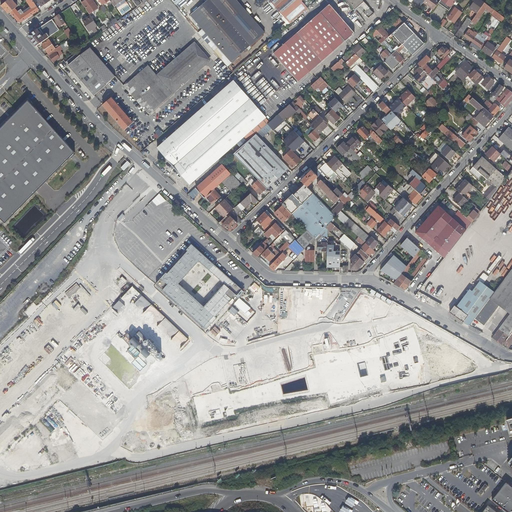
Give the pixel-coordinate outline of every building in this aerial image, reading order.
[(16,9),(20,6),(16,1),(17,0),(9,0),(2,6),(9,14),(11,12),(16,9)] [(16,9),(11,12),(19,21),(23,22),(40,10),(32,0),(28,0),(27,1),(32,7),(28,10),(25,7),(21,10),(19,8),(17,10),(16,9)] [(86,0),(86,1),(82,3),(90,14),(99,8),(92,0),(86,0)] [(127,2),(125,0),(110,0),(115,7),(116,7),(117,8),(127,2)] [(207,0),(190,15),(231,61),(264,32),(260,28),(258,25),(236,0),(207,0)] [(266,25),(275,36),(316,0),(250,0),(247,3),(263,23),(266,25)] [(361,0),(345,0),(355,12),(358,9),(362,13),(368,7),(361,0)] [(439,2),(437,0),(425,0),(423,3),(433,10),(438,3),(439,2)] [(456,0),(440,0),(439,2),(438,3),(449,11),(456,0)] [(480,0),(471,0),(474,2),(469,8),(477,13),(478,11),(480,8),(482,6),(484,3),(480,0)] [(101,3),(98,4),(104,13),(106,11),(101,3)] [(484,3),(482,6),(492,14),(494,11),(487,5),(484,3)] [(329,4),(319,12),(345,41),(354,33),(329,4)] [(70,8),(66,10),(68,13),(66,14),(69,18),(75,15),(71,9),(70,8)] [(454,24),(462,13),(454,8),(451,13),(447,18),(454,24)] [(482,14),(479,11),(471,22),(474,24),(482,14)] [(504,19),(494,11),(492,14),(491,15),(501,23),(504,19)] [(345,41),(319,12),(315,16),(272,53),(297,82),(345,41)] [(60,15),(55,18),(57,20),(56,21),(60,27),(66,23),(60,15)] [(471,22),(473,18),(470,15),(459,31),(462,34),(468,26),(471,22)] [(98,27),(91,16),(83,21),(85,25),(90,32),(94,30),(95,29),(98,27)] [(391,31),(392,33),(403,23),(400,19),(394,25),(396,27),(391,31)] [(390,35),(388,37),(399,48),(402,44),(408,50),(412,55),(424,44),(404,23),(403,23),(392,33),(390,35)] [(370,33),(374,37),(377,33),(382,38),(379,42),(381,44),(388,37),(390,35),(389,34),(389,35),(379,25),(370,33)] [(49,35),(43,26),(31,34),(31,38),(38,46),(50,37),(49,35)] [(63,32),(68,38),(73,34),(68,28),(63,32)] [(464,36),(472,42),(476,36),(474,34),(468,30),(467,32),(466,32),(464,36)] [(479,48),(487,37),(479,31),(478,34),(476,36),(472,42),(469,46),(479,53),(480,52),(479,51),(480,49),(479,48)] [(479,51),(480,52),(481,50),(487,42),(489,39),(487,37),(479,48),(480,49),(479,51)] [(43,45),(50,54),(57,49),(50,40),(43,45)] [(495,48),(487,42),(481,50),(489,56),(495,48)] [(211,61),(195,43),(157,75),(173,94),(211,61)] [(351,50),(353,52),(359,58),(366,52),(359,44),(351,50)] [(398,62),(400,64),(404,61),(398,54),(399,53),(399,51),(401,50),(405,54),(408,50),(402,44),(399,48),(391,55),(398,62)] [(442,47),(437,52),(443,58),(449,52),(446,49),(445,50),(442,47)] [(499,47),(491,57),(500,64),(505,57),(498,52),(501,48),(499,47)] [(91,48),(81,55),(86,61),(106,85),(107,85),(116,77),(91,48)] [(398,62),(391,55),(386,49),(380,55),(383,59),(384,58),(385,60),(384,62),(391,69),(398,62)] [(346,59),(344,56),(341,59),(344,62),(349,67),(357,60),(359,58),(353,52),(346,59)] [(79,53),(67,63),(95,95),(107,85),(106,85),(86,61),(81,55),(79,53)] [(430,59),(426,55),(418,64),(420,66),(428,75),(431,71),(432,71),(426,65),(431,61),(430,60),(430,59)] [(447,56),(439,64),(442,67),(450,59),(447,56)] [(338,62),(331,68),(335,72),(339,69),(340,70),(344,67),(342,65),(344,62),(341,59),(338,62)] [(511,62),(508,59),(503,66),(504,67),(503,68),(511,74),(511,62)] [(468,76),(474,70),(466,62),(455,73),(459,78),(463,81),(468,76)] [(173,94),(157,75),(149,65),(129,82),(128,81),(126,84),(126,85),(128,86),(130,83),(153,111),(173,94)] [(380,65),(373,72),(380,79),(382,77),(386,74),(388,76),(389,77),(393,74),(386,67),(384,69),(380,65)] [(355,66),(351,69),(374,92),(377,89),(360,71),(360,70),(358,68),(357,68),(355,66)] [(428,75),(420,66),(416,70),(418,72),(415,75),(416,76),(414,78),(419,83),(428,75)] [(480,75),(474,70),(468,76),(471,79),(473,78),(475,80),(480,75)] [(440,80),(431,71),(428,75),(438,86),(444,80),(442,78),(440,80)] [(350,79),(347,81),(353,87),(360,80),(357,76),(355,77),(354,77),(352,78),(353,79),(352,80),(350,79)] [(467,84),(471,79),(468,76),(463,81),(467,84)] [(320,77),(310,86),(314,90),(317,87),(321,91),(328,85),(320,77)] [(481,84),(479,83),(478,84),(481,87),(482,86),(482,87),(483,86),(485,88),(485,89),(486,90),(487,89),(488,90),(493,84),(492,83),(493,81),(489,77),(487,79),(486,78),(481,84)] [(269,122),(265,117),(234,80),(195,115),(157,148),(164,155),(190,184),(195,179),(236,143),(241,147),(245,144),(256,134),(267,124),(269,122)] [(128,86),(126,85),(123,87),(147,116),(153,111),(130,83),(128,86)] [(504,88),(500,85),(493,95),(495,97),(494,98),(505,108),(511,99),(511,92),(507,90),(506,91),(499,99),(497,97),(504,88)] [(348,86),(338,95),(345,103),(355,93),(348,86)] [(415,98),(407,90),(404,93),(411,101),(415,98)] [(404,93),(398,98),(406,106),(411,101),(404,93)] [(299,96),(296,99),(298,101),(295,104),(292,102),(290,105),(296,111),(305,120),(307,118),(299,109),(303,106),(301,104),(305,101),(299,96)] [(112,97),(103,105),(125,130),(133,123),(112,97)] [(437,103),(431,97),(425,103),(431,109),(437,103)] [(335,98),(328,105),(335,112),(342,105),(335,98)] [(406,106),(398,98),(395,102),(392,104),(388,108),(396,116),(399,113),(401,113),(403,111),(403,109),(406,106)] [(388,108),(383,102),(379,105),(383,109),(384,111),(383,112),(386,115),(381,120),(388,127),(391,130),(400,121),(396,116),(388,108)] [(500,109),(494,103),(488,110),(494,115),(500,109)] [(31,104),(0,135),(0,216),(9,225),(77,155),(31,104)] [(282,117),(284,119),(287,116),(289,118),(296,111),(290,105),(290,104),(279,114),(282,117)] [(316,106),(313,109),(319,114),(322,111),(316,106)] [(328,124),(312,108),(308,111),(310,114),(308,116),(314,122),(310,126),(312,127),(318,134),(328,124)] [(493,116),(484,109),(478,116),(479,117),(476,120),(478,122),(483,127),(493,116)] [(332,110),(325,116),(333,124),(340,118),(332,110)] [(267,124),(272,129),(284,119),(282,117),(279,114),(269,122),(267,124)] [(476,120),(472,117),(468,122),(474,127),(478,122),(476,120)] [(381,120),(380,119),(373,126),(376,129),(376,130),(380,135),(388,127),(381,120)] [(267,124),(256,134),(261,140),(272,129),(267,124)] [(382,141),(366,124),(363,127),(362,126),(359,129),(358,130),(357,131),(365,139),(370,134),(379,143),(382,141)] [(432,136),(433,134),(427,128),(424,125),(420,129),(424,132),(420,136),(423,139),(429,133),(432,136)] [(446,135),(450,131),(443,125),(439,129),(446,135)] [(470,126),(461,135),(469,142),(477,133),(470,126)] [(296,127),(293,130),(294,131),(299,136),(302,132),(299,130),(296,127)] [(318,134),(312,127),(308,130),(311,133),(308,136),(314,142),(320,136),(318,134)] [(511,130),(509,128),(499,139),(511,150),(511,130)] [(299,136),(294,131),(283,141),(299,157),(301,154),(298,150),(297,149),(297,148),(301,145),(302,145),(303,145),(306,149),(309,146),(299,136)] [(465,144),(450,131),(446,135),(454,141),(461,148),(465,144)] [(391,145),(389,148),(394,154),(404,144),(393,132),(390,135),(392,138),(393,137),(394,138),(393,139),(399,145),(397,146),(395,144),(392,146),(391,145)] [(261,140),(256,134),(245,144),(246,145),(248,147),(249,148),(278,178),(289,168),(261,140)] [(354,136),(346,143),(350,147),(353,150),(360,143),(354,136)] [(411,146),(417,139),(415,137),(408,144),(411,146)] [(142,148),(144,150),(151,144),(149,142),(142,148)] [(337,148),(343,155),(348,149),(349,151),(352,155),(354,157),(357,154),(353,150),(350,147),(349,148),(343,142),(337,148)] [(245,144),(241,147),(234,154),(258,180),(266,188),(267,188),(278,178),(249,148),(243,153),(240,151),(246,145),(245,144)] [(248,147),(246,145),(240,151),(243,153),(249,148),(248,147)] [(456,153),(448,146),(442,153),(449,160),(456,153)] [(410,152),(404,147),(399,153),(405,158),(410,152)] [(501,154),(493,147),(489,151),(488,150),(485,154),(494,162),(501,154)] [(291,149),(283,157),(292,167),(300,159),(291,149)] [(457,154),(456,153),(449,160),(450,161),(457,154)] [(442,172),(449,165),(439,156),(429,166),(436,172),(439,169),(442,172)] [(335,157),(327,165),(333,171),(342,164),(335,157)] [(507,178),(483,157),(473,167),(482,175),(486,179),(491,183),(494,185),(498,189),(507,178)] [(124,171),(131,164),(128,161),(121,168),(124,171)] [(511,166),(506,162),(503,166),(508,171),(511,166)] [(325,163),(318,170),(324,176),(331,169),(325,163)] [(222,164),(196,188),(204,197),(214,189),(231,174),(222,164)] [(372,170),(367,165),(357,175),(362,179),(372,170)] [(479,179),(482,175),(473,167),(470,171),(479,179)] [(304,184),(307,187),(318,176),(310,168),(299,179),(304,184)] [(421,172),(418,175),(421,177),(422,176),(429,182),(436,174),(429,168),(427,171),(426,170),(425,171),(426,172),(425,173),(424,174),(421,172)] [(511,172),(510,175),(511,176),(511,269),(495,292),(490,298),(500,305),(510,313),(511,314),(511,172)] [(232,174),(218,186),(228,196),(241,183),(238,180),(232,174)] [(418,175),(417,174),(409,184),(420,194),(422,196),(426,192),(425,191),(428,188),(426,186),(426,187),(419,181),(422,178),(421,177),(418,175)] [(241,183),(244,186),(247,183),(241,176),(238,180),(241,183)] [(473,186),(466,179),(457,190),(460,193),(464,196),(472,187),(473,186)] [(266,188),(258,180),(252,186),(260,194),(266,188)] [(333,192),(321,180),(317,184),(334,202),(338,198),(333,192)] [(433,180),(429,184),(434,188),(437,184),(433,180)] [(307,187),(304,184),(293,195),(325,227),(330,222),(335,216),(329,210),(315,195),(311,191),(307,187)] [(397,192),(387,184),(384,187),(394,195),(397,192)] [(360,195),(363,198),(371,190),(366,185),(362,190),(363,191),(360,195)] [(498,189),(494,185),(485,196),(490,200),(498,189)] [(188,194),(193,198),(199,192),(194,188),(188,194)] [(215,189),(206,197),(213,204),(222,197),(215,189)] [(336,189),(333,192),(338,198),(339,199),(340,199),(346,206),(349,202),(336,189)] [(420,194),(414,189),(408,197),(415,203),(422,196),(420,194)] [(166,198),(160,192),(152,200),(158,207),(166,198)] [(250,193),(243,200),(246,203),(250,200),(251,199),(255,203),(258,200),(250,193)] [(293,195),(292,193),(282,204),(313,236),(315,238),(323,229),(325,227),(293,195)] [(464,196),(460,193),(454,200),(462,208),(469,200),(464,196)] [(224,199),(215,208),(225,218),(228,215),(234,209),(224,199)] [(401,201),(394,209),(397,211),(402,216),(409,208),(401,201)] [(330,208),(329,210),(335,216),(340,211),(346,206),(341,202),(333,211),(330,208)] [(443,207),(453,216),(458,211),(448,202),(443,207)] [(237,216),(242,210),(238,205),(234,209),(228,215),(225,218),(220,223),(227,229),(228,228),(232,228),(237,222),(240,222),(242,220),(237,216)] [(439,205),(416,232),(445,257),(468,230),(439,205)] [(282,206),(275,213),(283,222),(290,215),(282,206)] [(390,229),(394,233),(396,230),(392,226),(391,227),(384,221),(385,220),(374,211),(371,208),(370,207),(366,211),(379,222),(381,220),(383,223),(377,230),(384,236),(390,229)] [(476,207),(467,217),(473,222),(481,211),(476,207)] [(267,210),(257,219),(264,227),(263,228),(265,229),(271,223),(270,222),(272,220),(267,214),(269,212),(267,210)] [(370,237),(340,211),(335,216),(359,237),(372,248),(378,242),(371,236),(370,237)] [(402,216),(397,211),(392,216),(398,221),(402,216)] [(371,218),(366,224),(371,228),(376,223),(371,218)] [(390,219),(387,222),(392,226),(396,230),(399,226),(390,219)] [(267,232),(270,235),(272,233),(279,227),(281,225),(276,220),(274,221),(276,223),(269,230),(267,232)] [(329,231),(334,225),(330,222),(325,227),(327,229),(329,231)] [(254,231),(259,237),(264,232),(259,226),(254,231)] [(279,227),(272,233),(276,237),(283,230),(279,227)] [(279,249),(282,252),(292,242),(295,239),(286,229),(282,234),(284,236),(286,236),(288,238),(290,240),(288,243),(287,242),(279,249)] [(273,240),(276,237),(272,233),(270,235),(263,242),(268,246),(274,240),(273,240)] [(275,245),(284,236),(282,234),(271,245),(273,246),(275,245)] [(372,248),(359,237),(356,240),(362,245),(363,243),(364,244),(360,248),(369,256),(374,250),(372,248)] [(359,247),(349,238),(345,243),(351,249),(353,247),(355,248),(353,250),(354,251),(355,250),(356,251),(359,247)] [(408,238),(401,245),(415,256),(420,249),(408,238)] [(295,239),(292,242),(300,249),(298,251),(292,245),(289,249),(297,257),(298,256),(302,252),(305,249),(295,239)] [(251,248),(254,251),(261,245),(258,242),(251,248)] [(253,252),(257,256),(268,246),(263,242),(261,245),(254,251),(253,252)] [(326,242),(321,242),(321,244),(316,244),(316,250),(321,250),(321,251),(326,251),(326,242)] [(271,245),(262,253),(270,261),(278,252),(273,246),(271,245)] [(334,245),(327,245),(327,268),(340,268),(340,267),(340,251),(334,251),(334,245)] [(314,262),(315,250),(310,250),(310,247),(308,247),(306,250),(306,255),(306,261),(310,262),(314,262)] [(369,256),(360,248),(356,254),(364,261),(367,264),(372,258),(369,256)] [(412,281),(405,275),(423,252),(420,249),(415,256),(408,266),(397,279),(394,283),(406,290),(411,283),(412,281)] [(270,262),(279,253),(278,252),(270,261),(270,262)] [(284,256),(282,253),(269,266),(274,270),(281,262),(280,260),(284,256)] [(357,269),(364,261),(356,254),(351,260),(350,269),(357,269)] [(394,255),(381,270),(397,279),(408,266),(394,255)] [(415,277),(430,257),(427,255),(412,275),(415,277)] [(294,265),(292,263),(284,271),(289,271),(294,265)] [(481,281),(478,279),(457,307),(460,309),(481,281)] [(248,287),(255,293),(261,288),(254,281),(248,287)] [(465,322),(470,325),(475,318),(490,298),(495,292),(481,281),(460,309),(457,307),(455,305),(451,311),(450,311),(450,312),(464,323),(465,322)] [(279,287),(278,309),(292,310),(293,287),(279,287)] [(246,289),(240,296),(251,306),(257,299),(246,289)] [(261,318),(275,319),(275,293),(262,293),(261,318)] [(490,298),(475,318),(485,326),(500,305),(490,298)] [(511,314),(510,313),(499,328),(509,336),(511,331),(511,314)] [(392,334),(407,331),(409,327),(412,328),(413,324),(407,326),(398,321),(399,321),(395,319),(394,321),(387,323),(388,328),(389,333),(392,334)] [(493,337),(503,344),(504,343),(509,336),(499,328),(493,337)] [(511,511),(511,486),(504,481),(489,500),(506,511),(511,511)] [(489,488),(486,485),(479,494),(482,496),(489,488)] [(354,500),(355,495),(340,492),(338,499),(345,501),(346,498),(354,500)]
